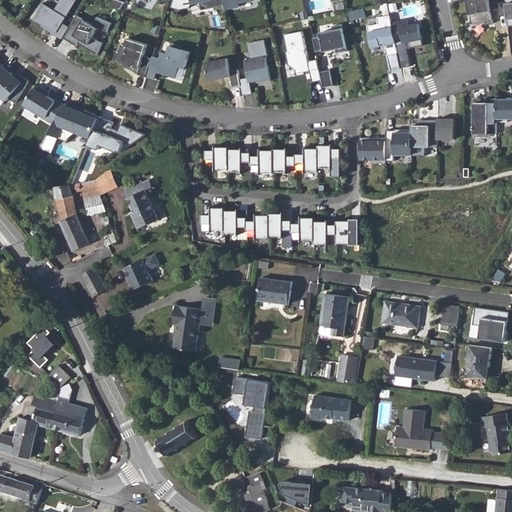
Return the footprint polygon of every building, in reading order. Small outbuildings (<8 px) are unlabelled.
[(55,10),(42,2),(37,9),(40,11),(35,19),(48,27),(46,29),(62,39),(63,37),(69,27),(63,23),(76,0),(60,0),(61,0),(55,10)] [(225,5),(223,0),(191,0),(193,3),(200,2),(202,10),(225,5)] [(250,0),(223,0),(225,5),(226,9),(239,6),(239,2),(250,0)] [(487,24),(494,22),(489,0),(467,0),(472,24),(486,21),(487,24)] [(499,14),(507,13),(506,1),(498,1),(499,14)] [(77,14),(69,27),(63,37),(78,46),(76,44),(77,42),(96,54),(103,42),(94,37),(101,27),(109,32),(114,24),(99,15),(93,24),(77,14)] [(386,49),(397,47),(392,23),(390,15),(377,17),(379,24),(368,26),(372,46),(385,43),(386,49)] [(408,19),(392,23),(397,47),(398,53),(401,68),(410,66),(405,42),(408,41),(409,48),(423,45),(419,24),(409,26),(408,19)] [(321,36),(313,37),(316,51),(328,49),(329,51),(336,49),(337,53),(348,51),(343,24),(333,26),(333,30),(320,32),(321,36)] [(297,75),(305,74),(305,72),(310,71),(312,82),(322,80),(320,72),(318,59),(309,61),(303,31),(284,35),(287,51),(286,52),(288,65),(296,70),(297,75)] [(140,68),(138,74),(146,77),(152,58),(144,56),(148,44),(128,38),(126,45),(121,43),(118,51),(116,50),(114,59),(126,63),(125,65),(134,68),(135,66),(140,68)] [(248,78),(240,80),(242,90),(243,95),(252,93),(250,82),(257,80),(258,83),(271,80),(266,56),(268,56),(264,40),(248,43),(251,59),(245,60),(248,78)] [(152,58),(146,77),(155,79),(157,72),(176,77),(179,67),(185,68),(190,52),(181,49),(182,46),(172,42),(168,54),(162,52),(160,58),(153,56),(152,58)] [(388,55),(391,70),(401,68),(398,53),(388,55)] [(207,67),(210,85),(232,80),(234,91),(242,90),(240,80),(239,73),(231,75),(229,63),(207,67)] [(9,97),(16,103),(30,81),(20,75),(17,78),(10,72),(11,71),(4,65),(3,66),(0,69),(0,95),(6,100),(9,97)] [(331,69),(320,72),(322,80),(323,87),(334,85),(331,69)] [(54,124),(66,104),(57,99),(56,101),(48,96),(50,93),(36,85),(23,105),(54,124)] [(475,102),(474,136),(488,136),(488,134),(497,134),(497,122),(497,98),(489,100),(489,102),(475,102)] [(511,98),(497,98),(497,122),(508,122),(508,118),(511,118),(511,98)] [(92,134),(99,116),(67,103),(66,104),(54,124),(48,133),(68,141),(70,136),(83,130),(92,134)] [(132,144),(146,135),(121,124),(119,131),(112,128),(114,122),(99,116),(92,134),(88,144),(99,149),(101,143),(121,152),(126,142),(132,144)] [(438,118),(438,119),(438,138),(456,138),(456,118),(438,118)] [(412,125),(412,132),(412,146),(438,146),(438,138),(438,119),(421,119),(421,125),(412,125)] [(387,130),(386,137),(386,161),(395,161),(395,154),(412,154),(412,146),(412,132),(407,132),(406,129),(395,129),(395,130),(387,130)] [(386,137),(361,137),(361,159),(372,160),(372,162),(386,162),(386,161),(386,137)] [(320,144),(320,148),(320,166),(333,166),(333,163),(342,163),(342,147),(333,147),(333,144),(320,144)] [(217,150),(209,150),(209,165),(217,165),(217,169),(231,169),(231,149),(231,147),(217,147),(217,150)] [(297,151),(297,152),(297,166),(306,166),(306,170),(320,170),(320,166),(320,148),(306,148),(306,151),(297,151)] [(245,149),(231,149),(231,169),(231,171),(245,171),(245,168),(253,168),(253,152),(245,152),(245,149)] [(275,149),(275,150),(275,171),(289,171),(289,167),(297,167),(297,166),(297,152),(289,152),(289,149),(275,149)] [(262,152),(253,152),(253,168),(262,168),(262,172),(275,172),(275,171),(275,150),(262,150),(262,152)] [(112,171),(103,177),(97,179),(102,193),(118,186),(112,171)] [(86,197),(102,193),(97,179),(87,181),(83,182),(84,191),(86,197)] [(126,190),(135,212),(153,206),(146,190),(153,187),(150,179),(126,190)] [(83,182),(71,184),(55,186),(57,197),(54,197),(54,202),(57,202),(63,219),(61,220),(67,234),(85,229),(78,214),(73,193),(84,191),(83,182)] [(132,213),(138,227),(158,219),(153,206),(135,212),(132,213)] [(214,210),(205,210),(205,226),(214,226),(214,229),(227,229),(227,210),(227,207),(214,207),(214,210)] [(241,210),(227,210),(227,229),(228,232),(241,232),(241,228),(250,228),(250,217),(250,213),(241,213),(241,210)] [(272,212),(272,214),(272,235),(285,235),(285,231),(294,231),(294,220),(294,215),(286,215),(286,212),(272,212)] [(258,217),(250,217),(250,228),(250,233),(258,233),(258,236),(272,236),(272,235),(272,214),(258,214),(258,217)] [(302,220),(294,220),(294,231),(294,235),(302,235),(302,239),(316,239),(316,220),(316,217),(302,217),(302,220)] [(338,219),(338,223),(338,238),(338,242),(352,242),(352,239),(356,239),(356,248),(361,248),(361,218),(352,218),(352,219),(338,219)] [(330,220),(316,220),(316,239),(316,242),(330,242),(330,238),(338,238),(338,223),(330,223),(330,220)] [(46,231),(40,224),(33,230),(38,237),(46,231)] [(67,234),(74,250),(90,243),(85,229),(67,234)] [(155,253),(125,267),(131,279),(129,280),(133,289),(154,280),(149,269),(160,264),(155,253)] [(259,268),(269,270),(270,262),(260,261),(259,268)] [(81,271),(86,281),(100,276),(95,266),(94,267),(93,265),(81,271)] [(498,270),(493,278),(500,282),(505,274),(498,270)] [(86,281),(93,294),(106,287),(100,276),(86,281)] [(258,300),(289,305),(292,282),(261,278),(258,300)] [(331,334),(344,336),(350,296),(325,292),(321,324),(332,326),(331,334)] [(199,309),(173,305),(171,324),(175,325),(172,348),(194,350),(198,324),(210,325),(214,298),(201,297),(199,309)] [(386,299),(382,322),(418,327),(422,305),(407,303),(407,305),(398,304),(399,301),(386,299)] [(443,312),(458,314),(459,306),(444,304),(443,312)] [(510,312),(476,308),(474,325),(482,326),(481,337),(506,340),(510,312)] [(441,324),(457,326),(458,314),(443,312),(441,324)] [(41,367),(48,359),(45,355),(57,343),(47,335),(50,332),(44,326),(28,341),(35,349),(29,355),(41,367)] [(375,336),(365,335),(363,347),(373,349),(375,336)] [(467,375),(488,378),(492,348),(471,345),(467,375)] [(341,379),(353,381),(356,356),(344,354),(341,379)] [(424,359),(384,355),(382,375),(422,379),(423,374),(424,359)] [(439,361),(424,359),(423,374),(437,376),(439,361)] [(47,372),(60,384),(69,373),(58,362),(47,372)] [(247,436),(263,438),(270,383),(238,379),(236,392),(246,393),(244,405),(251,406),(247,436)] [(40,423),(53,427),(57,410),(56,410),(59,397),(57,396),(55,400),(36,394),(30,413),(23,412),(22,416),(40,421),(40,423)] [(352,399),(316,395),(313,418),(322,420),(327,416),(333,417),(333,418),(349,420),(352,399)] [(53,427),(81,435),(88,407),(67,402),(68,398),(60,396),(59,397),(56,410),(57,410),(53,427)] [(422,430),(424,412),(407,410),(405,428),(398,428),(396,447),(431,451),(431,449),(451,451),(453,435),(433,433),(433,432),(422,430)] [(487,427),(490,454),(495,457),(511,454),(511,453),(509,434),(511,433),(510,423),(508,424),(506,414),(482,417),(483,427),(487,427)] [(12,453),(31,457),(40,423),(40,421),(22,416),(16,437),(12,453)] [(168,454),(169,456),(171,455),(170,453),(177,448),(178,450),(180,449),(179,447),(186,443),(187,445),(189,443),(188,442),(196,437),(196,438),(198,437),(197,436),(199,435),(198,433),(196,434),(195,432),(196,431),(192,425),(191,426),(190,424),(191,423),(190,421),(189,422),(187,420),(185,421),(187,423),(179,427),(178,426),(176,427),(177,429),(170,433),(169,431),(167,432),(168,434),(161,439),(160,437),(158,438),(159,440),(157,441),(158,443),(160,442),(165,450),(166,453),(165,454),(166,456),(168,454)] [(0,443),(0,448),(12,453),(16,437),(3,433),(0,443)] [(243,488),(252,511),(263,511),(266,511),(271,509),(261,482),(264,481),(260,471),(245,477),(248,486),(243,488)] [(0,485),(0,490),(40,505),(47,484),(38,481),(37,487),(4,475),(0,485)] [(286,494),(311,504),(313,483),(280,481),(286,494)] [(376,511),(393,511),(392,493),(383,492),(384,490),(377,489),(377,492),(370,491),(370,489),(345,487),(343,501),(355,502),(354,506),(357,509),(371,510),(370,511),(376,511)] [(496,511),(511,511),(511,490),(499,489),(496,511)]
